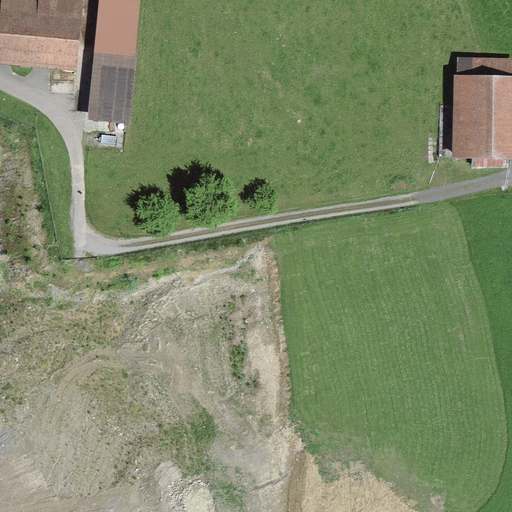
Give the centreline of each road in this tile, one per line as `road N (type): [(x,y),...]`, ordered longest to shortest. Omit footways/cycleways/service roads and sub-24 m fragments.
road 1 (track): [(83,257),(511,174)]
road 2 (unclassified): [(0,75),(58,118),(77,177),(83,257)]
